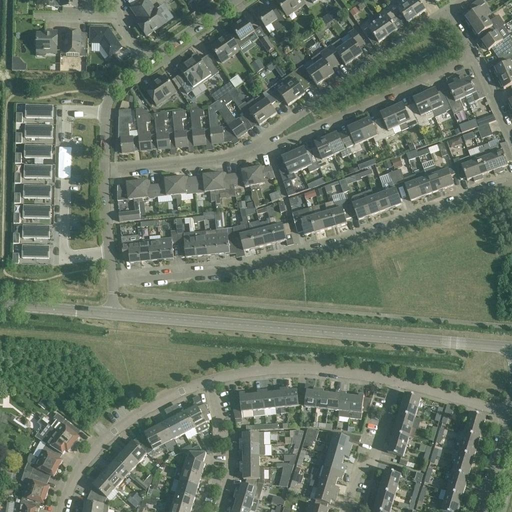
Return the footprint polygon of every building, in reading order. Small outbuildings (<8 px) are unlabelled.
[(155,11),(147,0),(143,0),(139,3),(131,9),(143,26),(140,28),(146,37),(166,24),(157,10),(155,11)] [(305,5),(301,0),(277,0),(276,1),(287,17),(305,5)] [(417,17),(406,2),(404,0),(400,0),(389,8),(396,18),(401,15),(407,24),(417,17)] [(422,0),(408,0),(406,2),(417,17),(426,11),(419,2),(422,0)] [(471,26),(472,28),(486,18),(491,14),(485,5),(481,0),(480,0),(479,1),(470,7),(473,13),(465,18),(467,21),(466,22),(470,27),(471,26)] [(366,8),(363,3),(358,7),(361,11),(366,8)] [(198,9),(195,4),(190,7),(193,12),(198,9)] [(266,5),(255,13),(261,21),(266,29),(270,34),(275,31),(277,33),(288,26),(283,18),(277,10),(271,14),(266,5)] [(338,8),(332,12),(337,19),(343,15),(338,8)] [(359,13),(355,8),(350,12),(353,17),(359,13)] [(396,18),(389,8),(379,15),(381,19),(377,22),(388,37),(397,31),(391,22),(396,18)] [(501,28),(505,26),(498,16),(489,22),(486,18),(472,28),(473,30),(472,31),(475,36),(477,35),(478,37),(486,31),(490,36),(496,32),(498,31),(501,28)] [(239,49),(251,41),(253,44),(258,40),(254,33),(245,20),(232,29),(237,36),(232,40),(239,49)] [(378,44),(388,37),(377,22),(372,25),(369,22),(368,22),(360,28),(367,38),(372,35),(378,44)] [(505,26),(501,28),(498,31),(496,32),(490,36),(486,39),(482,42),(483,44),(482,45),(486,50),(487,49),(488,52),(496,46),(500,51),(496,53),(501,59),(511,54),(511,44),(511,43),(511,40),(509,37),(503,27),(505,26)] [(108,30),(91,29),(91,39),(91,45),(100,45),(109,58),(121,49),(108,30)] [(345,46),(354,61),(363,55),(357,47),(363,43),(354,30),(348,34),(353,41),(345,46)] [(57,33),(45,32),(45,35),(37,35),(37,45),(37,51),(46,51),(46,53),(57,54),(57,43),(57,33)] [(61,48),(61,55),(79,55),(79,58),(86,58),(87,41),(80,41),(80,32),(66,32),(66,48),(61,48)] [(306,40),(301,33),(296,37),(301,44),(306,40)] [(232,40),(228,34),(217,41),(218,42),(211,47),(216,56),(222,64),(240,51),(237,47),(232,40)] [(274,48),(267,38),(260,42),(268,53),(274,48)] [(326,50),(334,63),(340,59),(345,67),(354,61),(345,46),(336,53),(331,46),(326,50)] [(334,63),(326,50),(311,60),(315,66),(325,81),(334,75),(328,66),(334,63)] [(195,72),(199,79),(203,84),(219,73),(207,57),(200,61),(196,54),(193,56),(192,57),(192,58),(192,59),(192,60),(188,63),(195,72)] [(498,77),(499,79),(506,76),(511,73),(511,54),(501,59),(503,65),(494,69),(495,71),(494,72),(497,78),(498,77)] [(12,71),(26,72),(26,66),(18,66),(18,59),(12,59),(12,71)] [(121,65),(117,59),(107,66),(108,67),(105,70),(108,74),(121,65)] [(259,61),(252,66),(257,74),(264,69),(259,61)] [(195,72),(188,63),(184,65),(183,65),(182,64),(181,64),(181,65),(180,65),(177,67),(182,74),(176,78),(187,95),(203,84),(199,79),(195,72)] [(305,83),(311,79),(317,87),(325,81),(315,66),(307,72),(303,67),(297,71),(305,83)] [(283,81),(297,101),(305,95),(302,90),(308,86),(305,83),(297,71),(283,81)] [(511,73),(506,76),(499,79),(500,81),(498,82),(501,88),(503,88),(504,90),(511,86),(511,73)] [(238,76),(230,82),(230,83),(231,84),(235,89),(235,90),(244,84),(238,76)] [(176,93),(165,77),(146,90),(151,98),(157,106),(176,93)] [(457,80),(466,98),(472,96),(475,103),(485,98),(477,79),(471,82),(469,79),(465,81),(463,77),(457,80)] [(446,98),(451,110),(454,116),(464,111),(460,101),(466,98),(457,80),(453,82),(455,85),(449,88),(452,95),(446,98)] [(277,103),(283,100),(288,107),(297,101),(283,81),(269,91),(271,95),(277,103)] [(230,83),(211,96),(216,103),(218,102),(228,94),(235,89),(231,84),(230,83)] [(235,89),(228,94),(228,95),(233,101),(233,102),(238,98),(239,95),(235,90),(235,89)] [(441,115),(451,110),(446,98),(444,94),(438,96),(435,90),(424,95),(432,112),(439,109),(441,115)] [(265,99),(271,95),(269,91),(263,95),(265,99)] [(218,112),(229,127),(235,137),(237,140),(247,133),(246,130),(251,127),(244,116),(236,122),(226,107),(233,101),(228,95),(218,102),(222,108),(218,112)] [(424,95),(413,100),(416,106),(411,109),(418,125),(420,129),(430,125),(428,121),(434,118),(432,112),(424,95)] [(255,102),(258,106),(268,121),(277,115),(271,106),(267,100),(263,103),(260,98),(255,102)] [(238,108),(247,121),(253,117),(253,118),(259,127),(268,121),(258,106),(255,102),(254,100),(246,105),(245,103),(238,108)] [(218,112),(222,108),(218,102),(216,103),(208,109),(210,130),(211,142),(212,145),(224,144),(224,141),(229,140),(235,137),(229,127),(227,129),(220,129),(219,118),(215,114),(218,112)] [(391,109),(399,127),(406,124),(408,130),(418,125),(411,109),(405,111),(402,104),(391,109)] [(27,107),(27,119),(53,120),(53,108),(27,107)] [(399,127),(391,109),(380,115),(383,121),(378,123),(385,140),(395,136),(393,130),(399,127)] [(136,110),(138,137),(140,152),(152,151),(152,148),(158,148),(156,136),(148,136),(146,124),(150,124),(149,115),(142,110),(136,110)] [(190,111),(192,132),(194,147),(206,146),(206,143),(211,142),(210,130),(202,131),(200,119),(204,118),(203,110),(190,111)] [(119,113),(120,118),(119,118),(118,143),(121,142),(121,146),(121,147),(121,148),(122,154),(134,153),(134,152),(134,150),(140,149),(140,152),(138,137),(130,138),(128,126),(132,125),(131,117),(131,111),(119,113)] [(174,134),(176,149),(188,148),(188,145),(193,144),(194,147),(192,132),(183,133),(182,120),(186,120),(185,112),(172,113),(174,134)] [(176,149),(174,134),(166,135),(164,122),(168,122),(167,114),(154,115),(156,136),(158,148),(158,151),(170,149),(170,146),(175,146),(176,149)] [(358,124),(366,142),(373,139),(375,144),(385,140),(378,123),(372,126),(370,119),(358,124)] [(350,136),(345,138),(348,145),(352,155),(362,150),(360,145),(366,142),(358,124),(347,129),(350,136)] [(479,134),(490,130),(488,124),(485,126),(479,128),(477,129),(479,134)] [(26,127),(26,139),(52,140),(52,128),(26,127)] [(490,130),(479,134),(481,140),(483,139),(492,136),(490,130)] [(352,155),(348,145),(345,138),(340,140),(337,134),(326,139),(333,157),(340,154),(343,159),(352,155)] [(462,144),(460,138),(448,142),(451,149),(462,144)] [(317,150),(312,153),(319,169),(329,165),(327,159),(333,157),(326,139),(314,144),(317,150)] [(448,156),(444,144),(438,146),(442,158),(448,156)] [(489,145),(488,145),(491,152),(499,173),(503,172),(502,169),(508,166),(507,164),(511,161),(511,159),(508,148),(506,144),(490,149),(489,145)] [(484,149),(479,151),(482,159),(488,174),(493,172),(494,175),(499,173),(491,152),(488,145),(483,147),(484,149)] [(26,147),(26,159),(52,160),(52,148),(26,147)] [(319,169),(312,153),(307,155),(304,149),(293,154),(301,171),(307,168),(310,174),(319,169)] [(480,153),(470,157),(479,181),(483,179),(482,176),(488,174),(482,159),(479,151),(480,153)] [(294,174),(301,171),(293,154),(281,159),(284,165),(279,168),(286,184),(295,180),(296,180),(294,174)] [(415,159),(413,154),(406,156),(409,162),(415,159)] [(474,183),(479,181),(470,157),(459,161),(459,159),(453,161),(460,181),(466,179),(467,181),(473,179),(474,183)] [(402,167),(399,159),(391,162),(394,170),(402,167)] [(25,167),(25,179),(51,180),(51,168),(25,167)] [(264,167),(251,170),(255,190),(258,201),(263,200),(260,189),(259,185),(265,184),(263,179),(266,178),(271,180),(275,179),(271,168),(265,169),(264,167)] [(432,194),(443,190),(437,175),(434,167),(424,171),(424,172),(432,194)] [(453,169),(437,175),(443,190),(454,186),(451,177),(455,175),(453,169)] [(239,174),(233,175),(234,186),(239,185),(241,183),(244,183),(245,188),(250,187),(251,191),(253,203),(247,205),(248,210),(250,210),(252,209),(259,208),(258,201),(255,190),(251,170),(238,172),(239,174)] [(395,172),(399,184),(403,183),(410,202),(422,198),(414,176),(404,180),(401,170),(395,172)] [(399,184),(395,172),(389,175),(392,183),(393,186),(399,184)] [(422,198),(432,194),(424,172),(414,176),(422,198)] [(361,179),(367,177),(365,173),(354,177),(356,183),(361,181),(361,179)] [(230,187),(234,186),(233,175),(226,176),(226,174),(213,175),(216,203),(216,205),(220,205),(219,192),(230,191),(230,187)] [(211,203),(216,203),(213,175),(200,177),(200,178),(194,178),(195,194),(210,193),(211,203)] [(175,179),(177,199),(178,207),(180,206),(182,205),(181,199),(181,196),(195,194),(194,178),(188,179),(188,178),(175,179)] [(177,199),(175,179),(162,181),(162,185),(156,186),(157,198),(172,197),(172,200),(177,199)] [(349,192),(345,180),(339,182),(343,194),(349,192)] [(136,183),(139,203),(143,203),(143,200),(157,198),(156,186),(150,186),(150,182),(136,183)] [(136,183),(123,184),(124,187),(117,187),(117,199),(122,199),(125,196),(128,195),(128,201),(134,200),(134,204),(135,213),(139,212),(139,203),(136,183)] [(392,183),(382,186),(385,194),(391,209),(402,205),(398,196),(396,190),(394,190),(393,186),(392,183)] [(25,187),(25,199),(51,200),(51,188),(25,187)] [(293,188),(286,190),(288,197),(295,195),(293,188)] [(369,217),(380,213),(374,198),(372,191),(361,195),(369,217)] [(374,198),(380,213),(391,209),(385,194),(374,198)] [(369,217),(361,195),(352,198),(351,201),(352,206),(355,212),(358,221),(369,217)] [(329,203),(336,228),(347,225),(346,220),(352,219),(348,207),(346,200),(334,204),(333,202),(329,203)] [(321,215),(326,231),(336,228),(329,203),(325,205),(327,213),(321,215)] [(24,207),(24,219),(50,220),(50,208),(24,207)] [(268,215),(270,220),(276,244),(286,242),(286,237),(291,236),(288,224),(279,226),(276,227),(274,219),(271,207),(267,208),(268,215)] [(308,209),(315,234),(326,231),(321,215),(315,217),(313,208),(308,209)] [(257,214),(258,217),(268,215),(267,209),(256,212),(257,214)] [(315,234),(308,209),(292,214),(297,234),(303,233),(304,237),(315,234)] [(140,213),(139,212),(135,213),(119,214),(120,223),(140,221),(140,213)] [(214,213),(203,214),(203,217),(204,217),(204,221),(215,220),(214,213)] [(260,225),(261,231),(265,247),(276,244),(270,220),(266,220),(267,223),(260,225)] [(265,247),(261,231),(260,225),(259,222),(250,224),(248,225),(254,249),(265,247)] [(254,249),(248,225),(233,229),(233,230),(235,241),(235,250),(243,248),(244,252),(254,249)] [(24,227),(23,239),(49,240),(50,228),(24,227)] [(235,241),(233,230),(216,231),(216,235),(218,255),(229,254),(228,242),(235,241)] [(218,255),(216,235),(216,231),(205,232),(208,256),(218,255)] [(171,240),(161,241),(163,261),(174,260),(172,248),(179,247),(177,235),(177,232),(171,232),(171,240)] [(205,232),(195,234),(197,257),(208,256),(205,232)] [(177,235),(179,247),(185,246),(186,258),(197,257),(195,234),(177,235)] [(130,264),(141,263),(139,243),(138,237),(127,238),(128,240),(121,241),(123,253),(129,252),(130,264)] [(150,242),(152,262),(163,261),(161,241),(150,242)] [(139,243),(141,263),(152,262),(150,242),(139,243)] [(23,247),(23,259),(49,260),(49,248),(23,247)] [(297,393),(298,406),(299,406),(305,407),(305,408),(316,409),(319,390),(314,390),(314,387),(305,386),(304,393),(297,393)] [(288,414),(287,408),(285,389),(280,390),(280,393),(274,393),(276,410),(276,409),(280,409),(281,415),(288,414)] [(299,406),(298,406),(297,393),(297,391),(290,392),(290,389),(285,389),(287,408),(299,407),(299,406)] [(319,390),(316,409),(327,410),(330,395),(323,394),(324,391),(319,390)] [(264,411),(276,410),(274,393),(268,394),(267,391),(262,392),(264,411)] [(264,411),(262,392),(257,392),(257,395),(251,396),(253,412),(264,411)] [(330,395),(327,410),(339,412),(341,393),(336,393),(336,395),(330,395)] [(341,393),(339,412),(338,418),(350,419),(351,413),(350,413),(352,397),(346,397),(346,394),(341,393)] [(241,413),(253,412),(251,396),(245,397),(245,394),(239,394),(240,397),(230,398),(235,416),(236,420),(241,420),(241,416),(242,415),(241,413)] [(405,394),(402,404),(418,409),(421,399),(405,394)] [(351,413),(350,419),(361,421),(362,412),(368,413),(372,400),(364,399),(364,396),(359,395),(358,398),(352,397),(350,413),(351,413)] [(40,403),(47,408),(50,404),(43,399),(40,403)] [(399,414),(415,419),(418,409),(402,404),(399,414)] [(186,412),(195,429),(209,422),(207,417),(209,415),(204,405),(198,409),(197,407),(186,412)] [(447,406),(444,417),(448,418),(451,419),(454,408),(447,406)] [(176,418),(185,435),(188,440),(198,435),(195,429),(186,412),(176,418)] [(75,435),(78,431),(57,414),(53,419),(56,421),(51,428),(56,432),(74,446),(80,439),(75,435)] [(412,429),(415,419),(399,414),(396,424),(412,429)] [(470,414),(467,424),(483,428),(486,418),(470,414)] [(41,416),(39,418),(47,425),(49,422),(41,416)] [(174,440),(185,435),(176,418),(165,423),(174,440)] [(174,440),(165,423),(155,429),(164,446),(174,440)] [(393,434),(409,438),(412,429),(396,424),(393,434)] [(464,433),(480,438),(483,428),(467,424),(464,433)] [(63,455),(66,451),(68,453),(74,446),(56,432),(51,428),(41,441),(46,445),(52,449),(63,455)] [(155,429),(144,434),(145,435),(139,438),(139,439),(144,445),(140,449),(147,455),(153,451),(164,446),(163,445),(155,429)] [(285,439),(285,445),(296,445),(298,438),(302,439),(304,433),(299,431),(293,432),(293,439),(285,439)] [(307,431),(305,438),(311,440),(314,431),(307,431)] [(331,446),(350,452),(352,445),(348,444),(350,439),(328,433),(325,444),(331,446)] [(477,448),(480,438),(464,433),(461,443),(477,448)] [(240,441),(240,446),(264,446),(264,434),(243,434),(243,441),(240,441)] [(406,448),(409,438),(393,434),(390,444),(406,448)] [(312,448),(314,441),(311,440),(305,438),(302,449),(307,451),(308,447),(312,448)] [(125,451),(139,464),(147,455),(140,449),(144,445),(139,439),(134,444),(133,442),(125,451)] [(41,441),(33,457),(58,470),(63,462),(48,454),(52,449),(46,445),(41,441)] [(477,448),(461,443),(456,442),(453,451),(458,453),(474,458),(477,448)] [(403,458),(406,448),(390,444),(387,454),(403,458)] [(264,446),(240,446),(240,451),(243,451),(243,457),(259,457),(265,457),(265,447),(264,447),(264,446)] [(350,452),(331,446),(328,457),(343,462),(344,457),(348,458),(350,452)] [(117,460),(131,473),(139,464),(125,451),(117,460)] [(456,463),(471,467),(474,458),(458,453),(456,463)] [(187,459),(183,471),(201,476),(205,465),(203,464),(206,454),(196,454),(190,454),(188,460),(187,459)] [(58,470),(33,457),(30,455),(29,456),(28,458),(28,459),(28,460),(27,461),(27,462),(28,464),(25,470),(24,471),(37,476),(39,470),(54,478),(58,470)] [(240,469),(259,469),(259,457),(243,457),(243,464),(240,464),(240,469)] [(343,462),(328,457),(324,468),(344,474),(346,467),(342,466),(343,462)] [(144,484),(137,478),(131,473),(117,460),(109,469),(123,481),(128,476),(134,482),(134,481),(145,491),(148,488),(144,484)] [(468,477),(471,467),(456,463),(453,473),(468,477)] [(312,469),(310,476),(311,476),(316,477),(321,479),(336,483),(338,479),(342,480),(344,474),(324,468),(319,466),(318,470),(312,469)] [(115,490),(123,481),(109,469),(101,477),(115,490)] [(201,476),(183,471),(177,469),(174,480),(180,482),(198,488),(201,476)] [(259,469),(240,469),(240,474),(243,474),(243,480),(246,480),(259,480),(258,484),(264,485),(264,469),(259,469)] [(27,484),(25,489),(47,497),(50,488),(34,482),(37,476),(24,471),(21,482),(27,484)] [(382,481),(398,486),(401,476),(385,471),(382,481)] [(465,487),(468,477),(453,473),(450,482),(465,487)] [(414,483),(420,485),(423,475),(416,474),(414,483)] [(150,476),(144,484),(148,488),(150,486),(154,479),(150,476)] [(327,492),(329,493),(337,495),(339,489),(335,488),(336,483),(321,479),(316,477),(311,476),(310,481),(314,482),(312,488),(318,490),(327,492)] [(115,490),(101,477),(93,486),(94,488),(92,490),(90,495),(97,498),(94,504),(104,506),(107,499),(115,490)] [(237,490),(235,495),(258,501),(259,502),(264,485),(258,484),(259,480),(246,480),(245,485),(241,484),(240,491),(237,490)] [(379,491),(395,496),(398,486),(382,481),(379,491)] [(176,494),(195,499),(198,488),(180,482),(176,494)] [(462,497),(465,487),(450,482),(447,492),(462,497)] [(47,497),(25,489),(22,498),(21,501),(21,505),(36,509),(35,509),(37,503),(44,505),(47,497)] [(315,501),(316,501),(328,505),(330,505),(331,501),(335,502),(337,495),(329,493),(327,492),(318,490),(315,501)] [(377,501),(392,505),(395,496),(379,491),(377,501)] [(444,502),(459,507),(462,497),(447,492),(444,502)] [(142,499),(138,494),(129,503),(136,509),(142,499)] [(191,510),(195,499),(176,494),(173,505),(191,510)] [(107,511),(109,506),(104,506),(94,504),(97,498),(90,495),(87,500),(87,503),(85,503),(83,511),(107,511)] [(253,511),(254,511),(258,501),(235,495),(234,500),(237,500),(235,506),(250,511),(253,511)] [(147,503),(149,504),(151,498),(144,496),(138,507),(145,509),(147,503)] [(276,504),(282,506),(284,500),(278,498),(276,504)] [(313,506),(311,511),(327,511),(328,510),(326,510),(328,505),(316,501),(314,506),(313,506)] [(378,511),(390,511),(392,505),(377,501),(374,511),(378,511)] [(436,511),(440,511),(457,511),(459,507),(444,502),(439,501),(436,511)] [(164,511),(190,511),(191,510),(173,505),(167,503),(164,511)] [(398,507),(408,510),(413,511),(415,505),(410,503),(409,506),(399,503),(398,507)]
